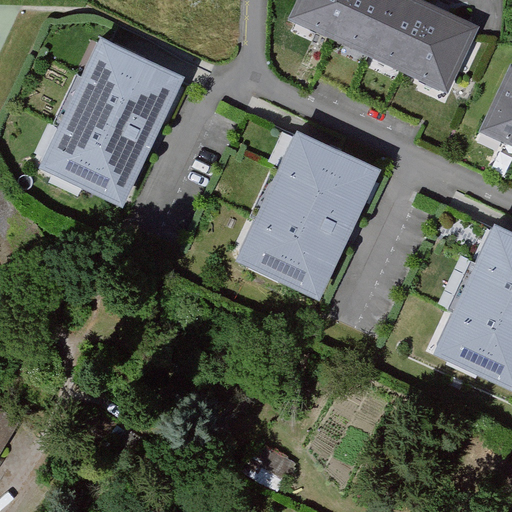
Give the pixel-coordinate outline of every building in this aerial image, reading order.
[(479,30),(417,0),(295,0),(286,18),(447,96),(479,30)] [(182,78),(96,39),(37,170),(123,209),(182,78)] [(511,67),(481,134),(511,148),(511,67)] [(381,168),(293,130),(234,267),(322,304),(381,168)] [(511,235),(492,226),(432,356),(511,393),(511,235)] [(0,460),(22,425),(0,410),(0,460)]
